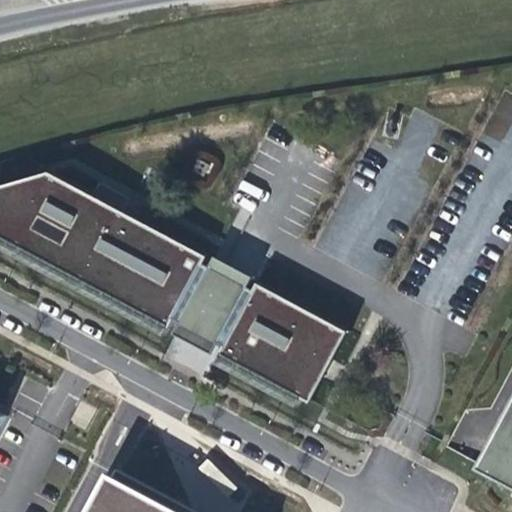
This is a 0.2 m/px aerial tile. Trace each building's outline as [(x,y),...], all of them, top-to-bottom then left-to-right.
[(0,187),(0,192),(62,175),(55,172),(0,187)] [(62,175),(0,192),(0,232),(174,326),(176,322),(226,349),(224,353),(306,397),(343,328),(262,284),(258,291),(208,263),(212,257),(62,175)] [(351,332),(343,328),(306,397),(313,401),(351,332)] [(511,412),(496,442),(500,444),(490,462),(487,460),(483,467),(511,482),(511,412)] [(148,511),(121,475),(100,511),(148,511)] [(191,511),(121,475),(148,511),(191,511)]
